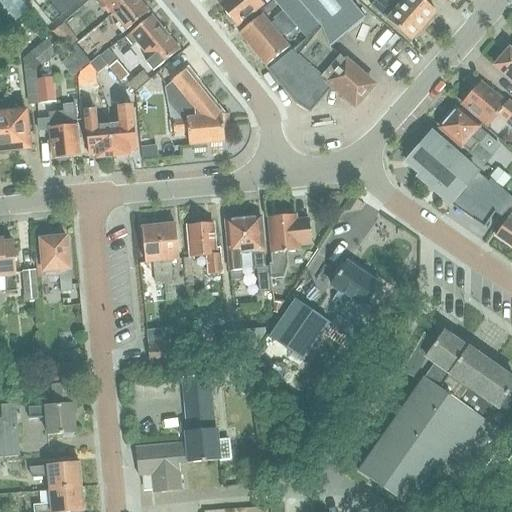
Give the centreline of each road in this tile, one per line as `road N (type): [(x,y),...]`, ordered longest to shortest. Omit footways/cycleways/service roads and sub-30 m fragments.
road 1 (residential): [(90,197),(115,511)]
road 2 (tertiary): [(497,0),(354,164)]
road 3 (residential): [(177,0),(264,105),(281,177)]
road 4 (residential): [(354,164),(511,283)]
road 5 (tertiary): [(281,177),(90,197)]
